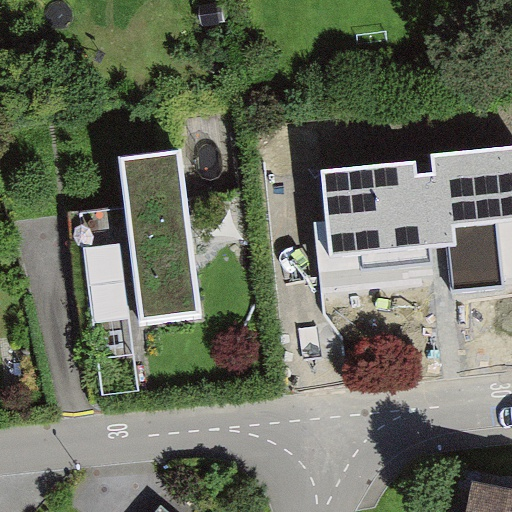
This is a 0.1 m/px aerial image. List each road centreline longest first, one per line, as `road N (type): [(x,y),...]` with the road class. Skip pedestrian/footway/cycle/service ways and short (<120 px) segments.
road 1 (residential): [(0,452),(323,421)]
road 2 (residential): [(323,421),(511,398)]
